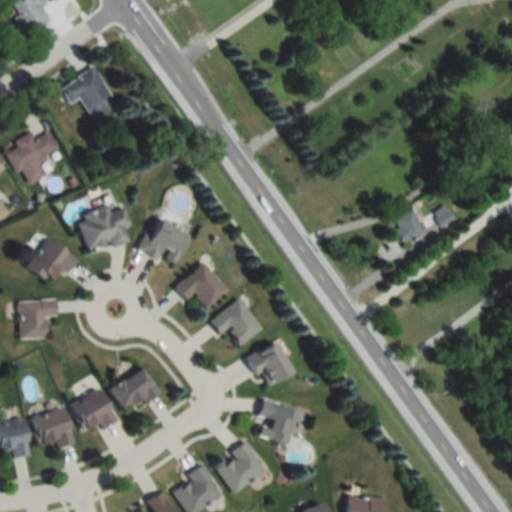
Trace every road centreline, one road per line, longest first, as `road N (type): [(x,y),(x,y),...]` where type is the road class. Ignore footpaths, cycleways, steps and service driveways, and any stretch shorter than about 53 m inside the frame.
road 1 (tertiary): [(485,511),(115,0)]
road 2 (residential): [(0,504),(77,490),(159,445),(203,401)]
road 3 (residential): [(0,92),(121,7)]
road 4 (residential): [(203,401),(191,377),(110,305)]
